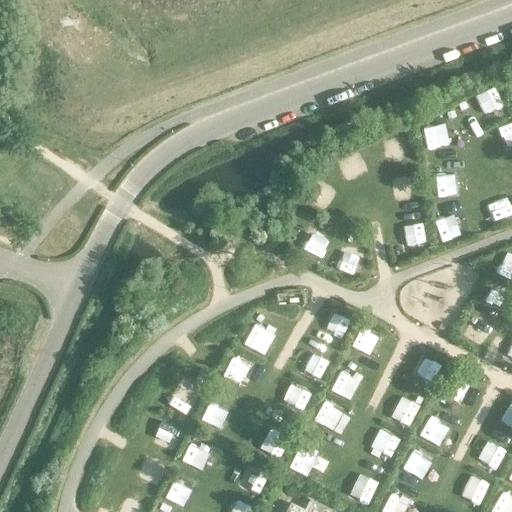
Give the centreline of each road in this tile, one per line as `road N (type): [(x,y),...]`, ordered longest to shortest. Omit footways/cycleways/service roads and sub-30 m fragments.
road 1 (tertiary): [(0,457),(118,205),(159,159),(212,127),(511,16)]
road 2 (track): [(0,121),(118,205)]
